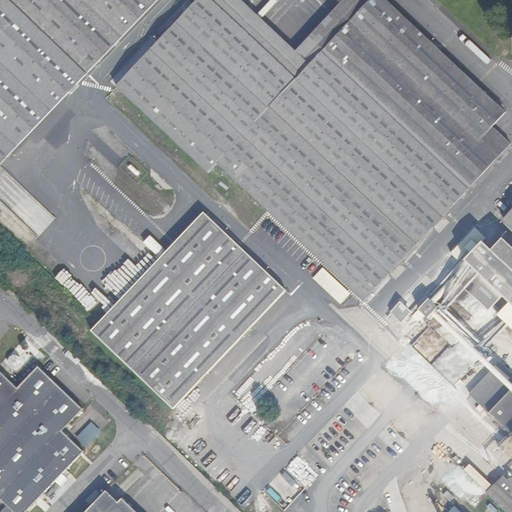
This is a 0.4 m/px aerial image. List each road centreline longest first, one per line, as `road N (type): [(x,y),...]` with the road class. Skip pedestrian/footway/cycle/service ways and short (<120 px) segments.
road 1 (unclassified): [(0,306),(220,511)]
road 2 (unknown): [(362,511),(439,419),(439,405),(417,383)]
road 3 (unknown): [(95,91),(0,195)]
